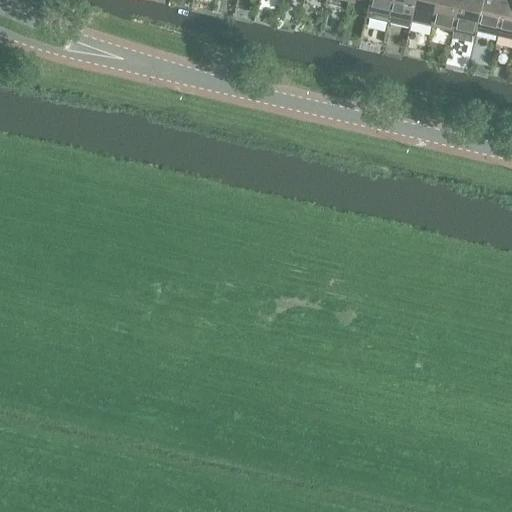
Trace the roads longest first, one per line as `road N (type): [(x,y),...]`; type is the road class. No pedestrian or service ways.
road 1 (unclassified): [(196,79),(511,150)]
road 2 (unclassified): [(196,79),(0,8)]
road 3 (unclassified): [(0,33),(68,56),(196,79)]
